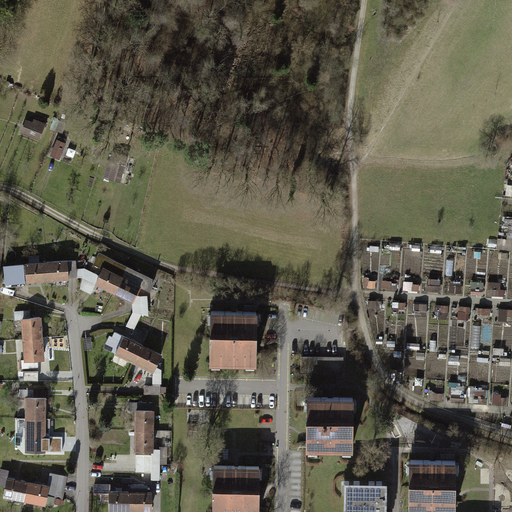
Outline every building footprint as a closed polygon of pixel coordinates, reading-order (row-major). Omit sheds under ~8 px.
[(40,143),(47,127),(29,120),(22,136),(40,143)] [(69,143),(61,139),(51,160),(60,163),(69,143)] [(120,165),(107,161),(102,179),(114,183),(120,165)] [(122,273),(126,264),(99,251),(93,263),(102,268),(103,264),(122,273)] [(46,261),(47,279),(77,277),(75,260),(67,261),(66,259),(46,261)] [(47,279),(46,261),(24,263),(25,281),(47,279)] [(25,281),(24,263),(2,265),(4,283),(25,281)] [(113,291),(122,273),(103,264),(102,268),(95,282),(113,291)] [(126,264),(122,273),(141,282),(139,286),(148,291),(154,278),(126,264)] [(122,273),(113,291),(133,300),(136,293),(139,286),(141,282),(122,273)] [(385,288),(398,288),(399,277),(386,276),(385,288)] [(451,294),(463,294),(463,279),(451,279),(451,294)] [(474,295),(485,295),(485,282),(475,281),(474,295)] [(493,297),(506,297),(506,289),(501,289),(501,282),(493,282),(493,297)] [(428,292),(441,292),(442,284),(429,284),(428,292)] [(139,296),(136,293),(133,300),(133,310),(125,325),(135,329),(142,314),(149,317),(148,295),(139,296)] [(383,300),(370,300),(370,309),(382,309),(383,300)] [(450,304),(437,304),(437,311),(449,312),(450,304)] [(234,312),(212,311),(211,362),(256,362),(256,312),(234,312)] [(22,338),(44,337),(42,316),(20,318),(22,338)] [(133,361),(142,342),(123,332),(120,339),(110,334),(104,346),(133,361)] [(23,359),(45,357),(44,337),(22,338),(23,359)] [(155,365),(162,351),(142,342),(133,361),(152,370),(152,385),(144,385),(144,393),(161,393),(161,368),(155,365)] [(344,357),(301,356),(301,373),(343,373),(344,357)] [(465,403),(467,386),(455,386),(454,402),(465,403)] [(24,416),(44,416),(45,397),(48,397),(48,388),(34,388),(34,394),(25,394),(24,416)] [(475,404),(486,404),(486,388),(475,388),(475,404)] [(429,398),(444,400),(445,393),(430,391),(429,398)] [(509,405),(509,396),(502,396),(502,392),(495,392),(494,404),(509,405)] [(352,449),(353,398),(331,397),(308,397),(307,448),(352,449)] [(134,429),(154,429),(154,408),(146,408),(146,402),(129,402),(129,411),(134,411),(134,429)] [(49,438),(44,438),(44,416),(24,416),(24,437),(35,438),(34,454),(49,454),(49,438)] [(160,449),(154,449),(154,429),(134,429),(134,450),(151,450),(151,481),(160,481),(160,449)] [(456,511),(457,455),(411,454),(410,511),(456,511)] [(258,511),(259,466),(237,466),(214,466),(213,511),(258,511)] [(23,500),(27,480),(8,477),(10,470),(1,468),(0,472),(0,485),(4,486),(2,496),(23,500)] [(48,472),(46,484),(27,480),(23,500),(45,504),(46,496),(61,499),(66,476),(48,472)] [(345,490),(344,511),(387,511),(388,479),(343,479),(343,490),(345,490)] [(130,511),(130,489),(108,489),(108,484),(93,484),(93,493),(108,493),(108,511),(130,511)] [(146,511),(151,511),(151,490),(147,490),(148,484),(130,484),(130,489),(130,511),(136,511),(146,511)]
